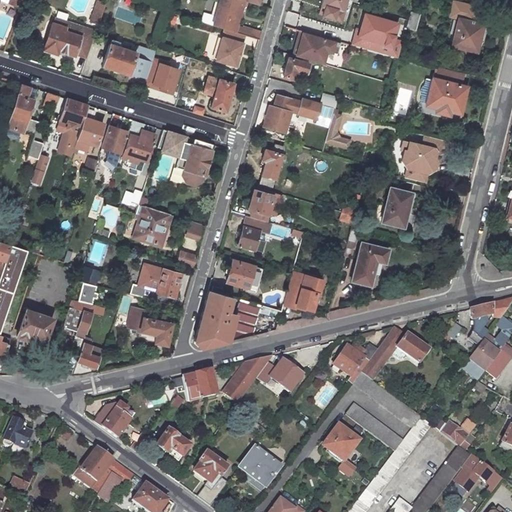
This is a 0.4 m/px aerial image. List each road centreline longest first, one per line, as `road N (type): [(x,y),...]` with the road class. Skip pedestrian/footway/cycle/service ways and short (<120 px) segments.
road 1 (residential): [(174,363),(465,295)]
road 2 (residential): [(236,139),(0,61)]
road 3 (residential): [(236,139),(174,363)]
road 4 (residential): [(465,295),(464,267),(511,73)]
road 5 (residential): [(186,502),(44,397)]
road 6 (residential): [(277,0),(236,139)]
road 7 (residential): [(44,397),(174,363)]
